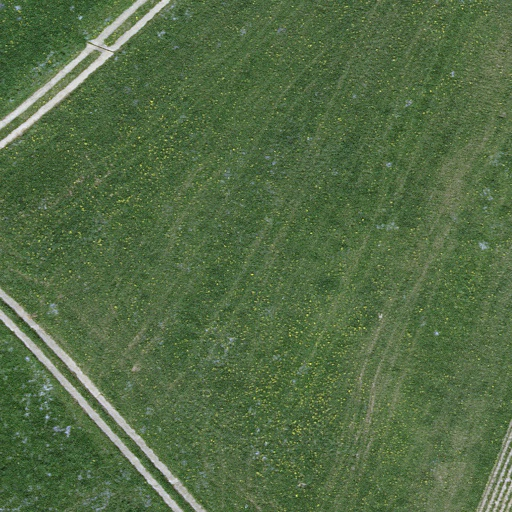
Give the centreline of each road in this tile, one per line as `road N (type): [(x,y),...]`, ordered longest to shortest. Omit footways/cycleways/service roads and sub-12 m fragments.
road 1 (track): [(192,511),(0,303)]
road 2 (track): [(0,138),(156,0)]
